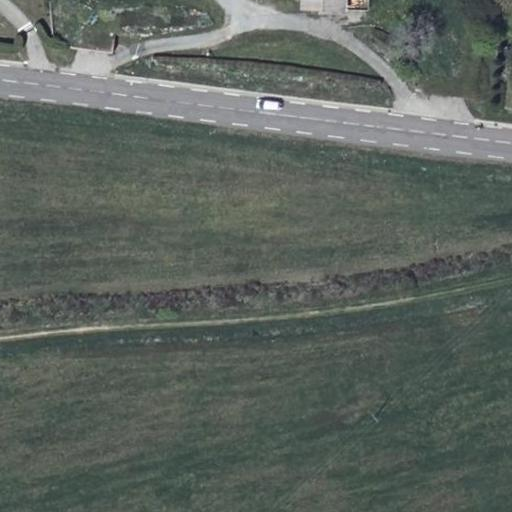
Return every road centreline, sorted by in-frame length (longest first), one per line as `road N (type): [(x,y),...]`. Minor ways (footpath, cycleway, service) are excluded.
road 1 (track): [(511,281),(344,307),(0,336)]
road 2 (secondary): [(0,80),(511,135)]
